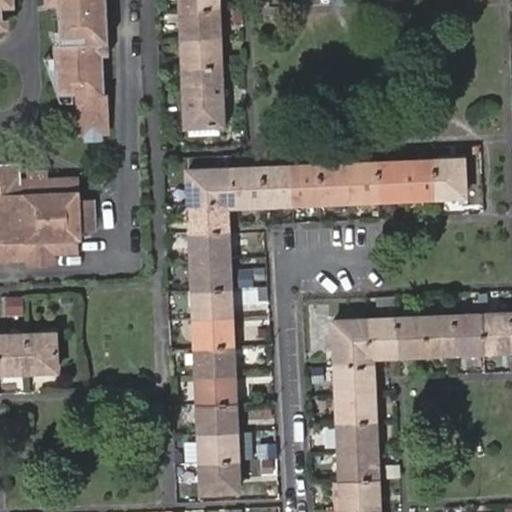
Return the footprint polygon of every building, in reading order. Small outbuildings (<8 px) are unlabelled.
[(44,0),(45,4),(50,4),(50,0),(94,0),(97,41),(92,42),(95,93),(103,92),(101,55),(109,55),(104,0),(44,0)] [(50,0),(50,4),(56,4),(59,45),(54,45),(56,64),(47,65),(57,95),(74,94),(77,134),(81,133),(100,132),(105,132),(103,92),(95,93),(92,42),(97,41),(94,0),(50,0)] [(178,0),(184,129),(222,127),(216,0),(178,0)] [(101,140),(100,132),(81,133),(82,142),(101,140)] [(463,158),(186,170),(187,206),(199,494),(238,493),(225,204),(234,204),(234,207),(465,197),(463,158)] [(0,262),(24,262),(24,266),(54,265),(53,254),(77,253),(76,240),(80,240),(78,231),(83,230),(89,227),(92,219),(92,209),(88,203),(83,200),(77,200),(76,176),(46,178),(46,171),(26,173),(26,179),(19,179),(18,164),(0,164),(0,262)] [(511,312),(330,321),(339,511),(379,511),(372,364),(367,364),(367,358),(511,350),(511,312)] [(0,373),(57,371),(55,332),(0,334),(0,373)] [(0,419),(1,434),(27,434),(26,419),(0,419)]
